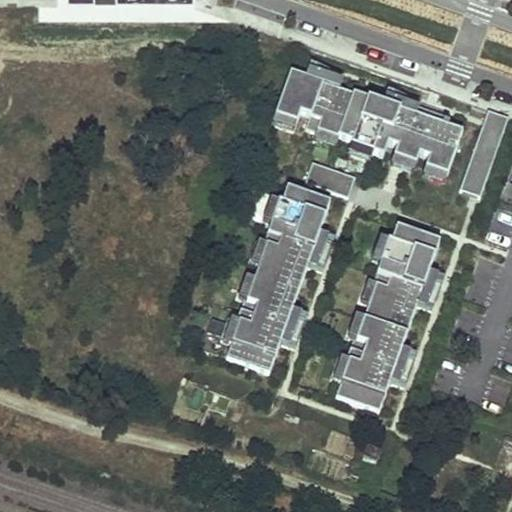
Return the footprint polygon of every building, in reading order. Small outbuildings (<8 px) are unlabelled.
[(463,134),(288,73),(273,116),(295,123),(298,114),(310,118),(305,131),(414,168),(417,158),(427,161),(424,171),(447,179),(463,134)] [(482,111),(464,194),(485,199),(504,116),(482,111)] [(313,163),(305,184),(347,201),(355,180),(313,163)] [(333,206),(285,189),(280,205),(268,201),(231,304),(245,309),(238,329),(225,325),(213,359),(270,379),(280,348),(297,354),(308,322),(294,317),(309,274),(324,279),(336,244),(321,239),(333,206)] [(441,242),(394,225),(388,241),(376,237),(339,340),(354,345),(347,365),(334,361),(322,395),(378,415),(389,384),(405,390),(417,358),(402,353),(417,310),(432,315),(444,280),(430,275),(441,242)]
